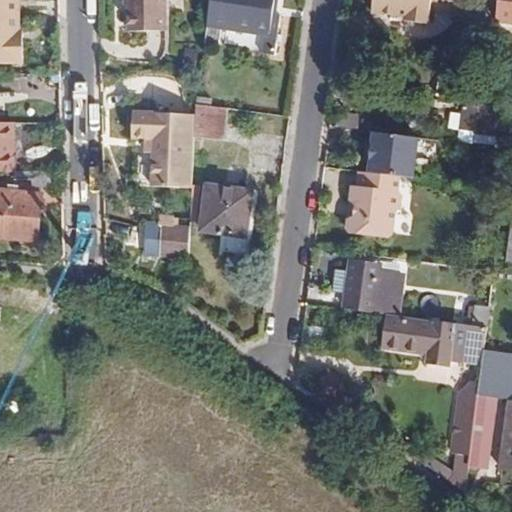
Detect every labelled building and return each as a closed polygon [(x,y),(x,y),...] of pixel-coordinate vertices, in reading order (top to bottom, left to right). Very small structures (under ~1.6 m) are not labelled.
[(19,0),(0,0),(0,64),(23,64),(23,30),(20,30),(19,0)] [(165,0),(127,0),(128,31),(167,31),(165,0)] [(278,0),(211,0),(207,31),(204,44),(219,46),(222,28),(264,34),(262,54),(275,55),(280,15),(278,0)] [(430,9),(443,11),(456,12),(457,0),(373,0),(371,12),(404,17),(404,21),(428,25),(430,9)] [(511,0),(498,0),(495,22),(511,24),(511,0)] [(187,48),(186,57),(197,58),(198,49),(187,48)] [(184,68),(196,70),(197,58),(186,57),(184,68)] [(456,80),(439,77),(435,96),(452,99),(456,80)] [(196,104),(212,106),(212,99),(197,97),(196,104)] [(423,103),(435,105),(436,99),(425,97),(423,103)] [(465,102),(454,101),(436,99),(435,105),(435,107),(464,111),(465,102)] [(474,130),(511,133),(511,108),(465,102),(464,111),(461,128),(474,130)] [(223,139),(226,108),(212,106),(196,104),(195,115),(194,138),(223,139)] [(406,117),(415,128),(429,116),(421,106),(406,117)] [(194,138),(195,115),(132,111),(131,140),(144,141),(153,141),(152,153),(151,187),(192,189),(192,186),(194,138)] [(361,114),(338,112),(336,127),(360,129),(361,114)] [(9,123),(0,123),(0,171),(13,171),(15,171),(15,153),(10,153),(9,123)] [(472,144),(509,149),(511,133),(474,130),(472,144)] [(373,133),(371,146),(369,160),(368,173),(358,172),(357,187),(351,186),(349,202),(354,206),(353,216),(347,219),(346,229),(350,234),(387,238),(392,234),(395,211),(400,207),(401,196),(397,191),(399,177),(412,178),(418,138),(373,133)] [(152,153),(153,141),(144,141),(143,153),(152,153)] [(504,169),(482,167),(480,186),(482,187),(501,189),(504,169)] [(32,187),(62,187),(62,170),(15,171),(13,171),(13,179),(32,179),(32,187)] [(252,191),(207,185),(201,231),(247,237),(252,191)] [(200,186),(192,186),(192,189),(191,209),(190,222),(198,222),(200,186)] [(501,209),(503,190),(482,187),(480,205),(501,209)] [(0,189),(0,238),(38,243),(43,194),(0,189)] [(160,258),(189,260),(190,222),(191,209),(182,208),(182,227),(162,225),(160,258)] [(177,287),(183,266),(157,259),(151,279),(177,287)] [(483,357),(479,382),(471,381),(459,392),(450,453),(456,454),(452,483),(466,492),(469,467),(489,469),(498,398),(511,400),(511,354),(483,350),(490,308),(476,305),(475,307),(473,326),(466,325),(398,316),(403,274),(398,273),(380,270),(381,263),(352,259),(350,270),(347,294),(345,309),(386,315),(382,349),(427,355),(427,365),(449,368),(451,353),(483,357)] [(380,270),(398,273),(399,267),(381,263),(380,270)] [(332,292),(347,294),(350,270),(335,269),(332,292)] [(469,307),(466,325),(473,326),(475,307),(469,307)] [(348,383),(328,370),(319,384),(338,397),(348,383)] [(511,470),(511,402),(510,402),(500,469),(511,470)] [(180,499),(229,452),(205,427),(156,474),(180,499)]
